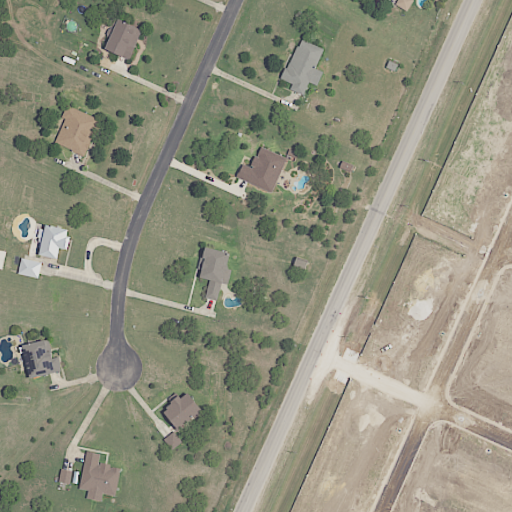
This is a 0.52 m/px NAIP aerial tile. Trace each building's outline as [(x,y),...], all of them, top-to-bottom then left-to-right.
[(413,0),(412,0),(397,0),(395,4),(406,12),(413,0)] [(142,29),(111,17),(107,28),(113,30),(105,49),(130,59),(142,29)] [(322,72),(315,69),(323,48),(298,39),(283,80),(292,83),(289,90),(303,95),(308,83),(317,86),(322,72)] [(55,144),(86,156),(99,118),(65,106),(62,117),(64,118),(55,144)] [(251,167),(241,164),(236,178),(272,192),(286,157),(259,147),(251,167)] [(66,250),(69,229),(43,225),(37,255),(57,259),(59,249),(66,250)] [(205,298),(217,301),(221,283),(228,285),(231,269),(226,268),(230,253),(204,247),(198,277),(209,280),(205,298)] [(37,279),(41,263),(21,258),(17,274),(37,279)] [(28,378),(61,372),(58,357),(50,358),(47,340),(23,344),(28,378)] [(202,410),(185,391),(162,412),(179,430),(202,410)] [(182,442),(173,432),(163,440),(172,450),(182,442)] [(120,467),(98,463),(100,454),(86,451),(79,489),(88,491),(86,499),(101,501),(102,494),(115,496),(120,467)] [(69,484),(72,472),(61,469),(59,482),(69,484)]
